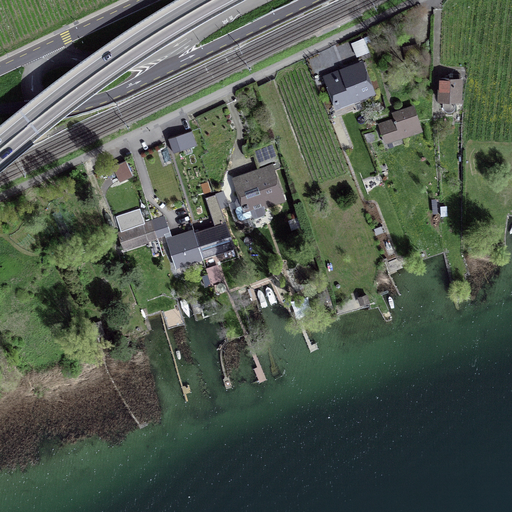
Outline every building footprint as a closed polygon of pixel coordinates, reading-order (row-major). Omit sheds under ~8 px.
[(361,64),(326,78),(335,101),(351,95),(353,99),(372,92),(361,64)] [(460,79),(440,78),(440,100),(443,100),(444,108),(446,110),(449,111),(454,109),(455,105),(460,105),(460,79)] [(395,119),(380,124),(383,136),(399,130),(401,135),(421,129),(413,106),(397,112),(398,114),(394,115),(395,119)] [(174,152),(197,144),(192,130),(169,138),(174,152)] [(374,132),(364,134),(367,142),(377,139),(374,132)] [(257,171),(236,179),(241,196),(236,198),(235,201),(237,206),(235,209),(238,218),(241,220),(250,217),(253,218),(264,215),(265,211),(263,205),(282,199),(272,170),(280,167),(270,137),(243,146),(247,156),(254,154),(259,169),(257,171)] [(215,222),(218,221),(224,218),(220,208),(215,194),(214,191),(206,197),(215,222)] [(222,191),(215,194),(220,208),(227,205),(222,191)] [(202,206),(201,213),(202,216),(211,213),(207,205),(206,205),(204,202),(200,204),(202,206)] [(164,217),(152,220),(157,236),(169,231),(164,217)] [(194,232),(202,257),(205,263),(210,262),(208,255),(235,247),(224,218),(218,221),(220,224),(194,232)] [(147,239),(157,236),(152,220),(118,231),(124,248),(148,240),(147,239)] [(176,266),(202,257),(194,232),(168,241),(176,266)] [(95,332),(103,329),(100,321),(92,324),(95,332)]
